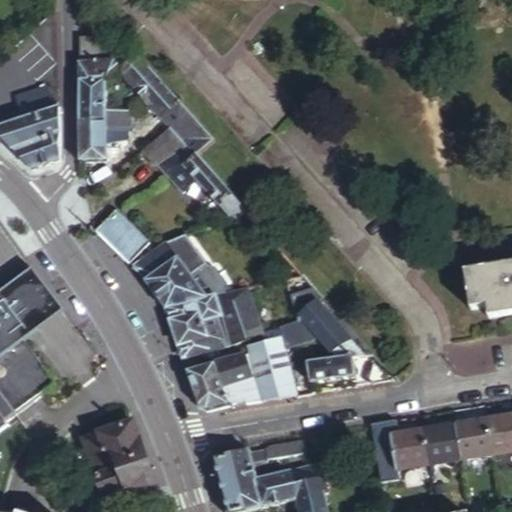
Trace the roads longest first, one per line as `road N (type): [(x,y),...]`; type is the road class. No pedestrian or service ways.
road 1 (residential): [(169,438),(511,378)]
road 2 (residential): [(169,438),(121,337),(33,204)]
road 3 (residential): [(69,0),(72,154),(68,174),(33,204)]
